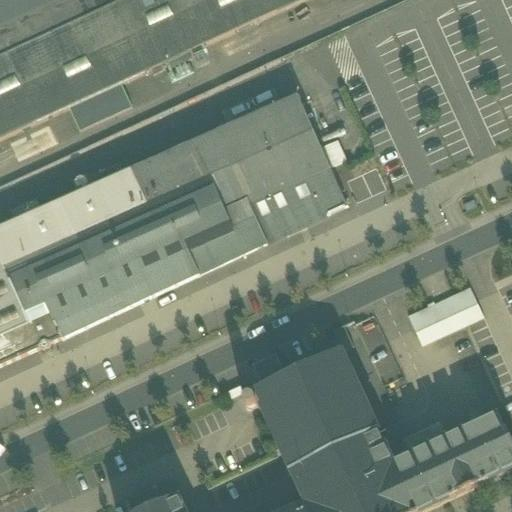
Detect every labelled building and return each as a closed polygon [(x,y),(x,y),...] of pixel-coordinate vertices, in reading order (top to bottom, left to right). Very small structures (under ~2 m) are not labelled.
[(123,86),(170,65),(190,55),(311,0),(135,0),(0,62),(0,142),(70,110),(123,86)] [(0,0),(0,34),(74,0),(0,0)] [(193,61),(190,55),(170,65),(173,70),(193,61)] [(133,108),(123,86),(70,110),(81,132),(133,108)] [(224,129),(121,176),(90,189),(0,230),(0,368),(38,351),(41,351),(48,348),(49,346),(61,340),(63,341),(288,237),(286,234),(304,226),(305,229),(348,209),(296,96),(224,129)] [(87,181),(90,189),(121,176),(117,167),(87,181)] [(470,291),(408,319),(416,336),(463,314),(468,326),(483,319),(470,291)] [(463,314),(416,336),(421,347),(468,326),(463,314)] [(334,334),(342,351),(343,353),(354,349),(344,329),(334,334)] [(317,500),(290,511),(426,511),(511,472),(511,442),(499,415),(447,439),(411,456),(394,464),(379,431),(343,353),(342,351),(286,377),(262,388),(254,392),(255,394),(256,394),(262,406),(271,401),(302,467),(317,500)] [(253,368),(262,388),(286,377),(277,357),(253,368)] [(404,441),(411,456),(447,439),(440,424),(404,441)] [(185,511),(179,498),(148,511),(185,511)]
